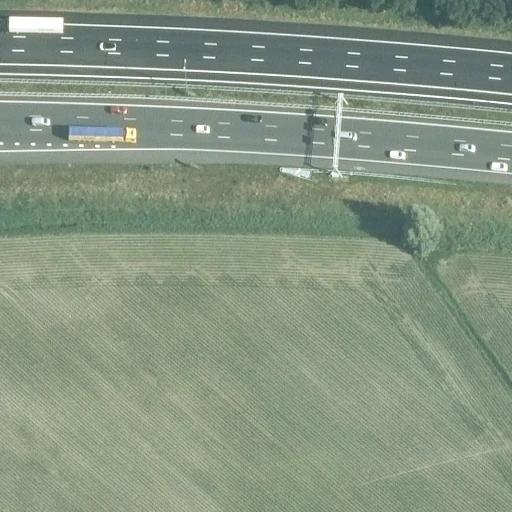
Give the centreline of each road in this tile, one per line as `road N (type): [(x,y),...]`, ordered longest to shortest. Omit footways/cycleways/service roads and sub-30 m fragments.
road 1 (motorway): [(0,124),(307,135),(511,153)]
road 2 (motorway): [(511,75),(179,50),(0,46)]
